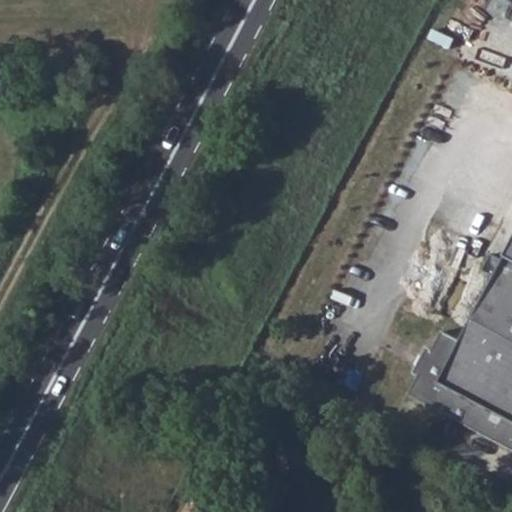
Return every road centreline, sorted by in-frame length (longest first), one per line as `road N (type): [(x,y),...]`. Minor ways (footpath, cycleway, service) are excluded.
road 1 (primary): [(0,481),(255,0)]
road 2 (track): [(0,293),(127,54)]
